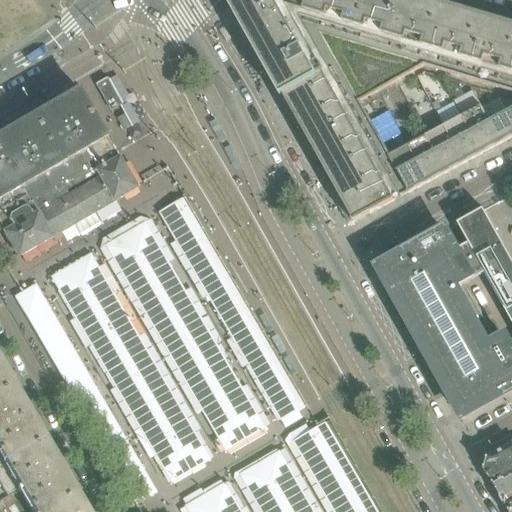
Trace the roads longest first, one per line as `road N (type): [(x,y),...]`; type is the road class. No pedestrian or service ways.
road 1 (tertiary): [(150,0),(220,88),(276,208),(421,471)]
road 2 (tertiary): [(332,256),(181,0)]
road 3 (tertiary): [(444,459),(332,256)]
road 4 (residential): [(0,314),(115,511)]
road 5 (residential): [(332,256),(511,167)]
road 6 (residential): [(0,72),(70,30),(102,0)]
